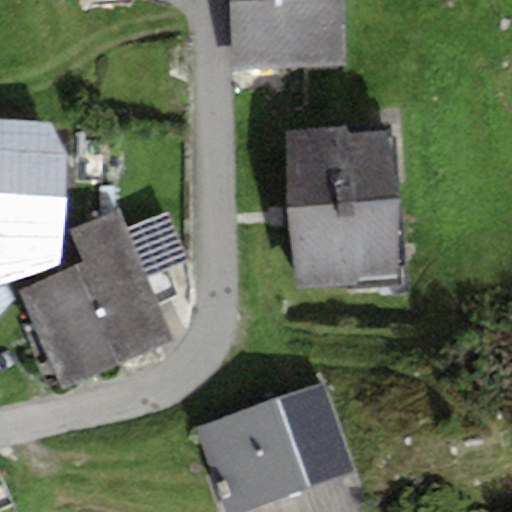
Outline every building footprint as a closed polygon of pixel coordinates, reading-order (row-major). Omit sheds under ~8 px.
[(73,0),(75,15),(128,9),(126,0),(73,0)] [(328,0),(225,0),(228,77),(331,74),(328,0)] [(48,138),(0,134),(0,292),(43,281),(48,138)] [(376,144),(275,152),(285,298),(387,290),(376,144)] [(63,280),(5,302),(42,397),(153,353),(102,224),(49,244),(63,280)] [(306,388),(187,429),(215,510),(334,470),(306,388)]
